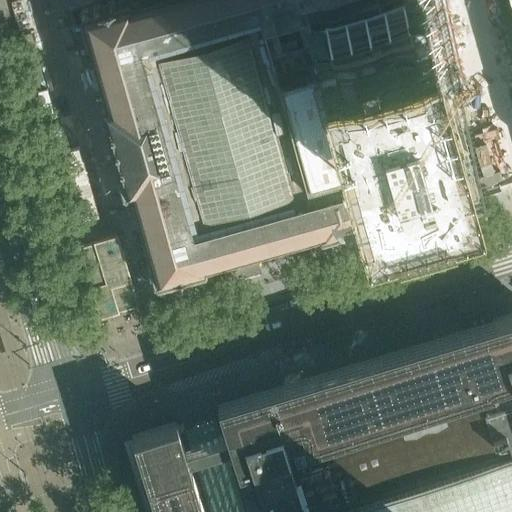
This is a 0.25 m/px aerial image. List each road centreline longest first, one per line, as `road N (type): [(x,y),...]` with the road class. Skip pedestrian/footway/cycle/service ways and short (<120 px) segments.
road 1 (residential): [(69,400),(511,257)]
road 2 (tertiary): [(69,400),(0,187)]
road 3 (residential): [(511,146),(471,0)]
